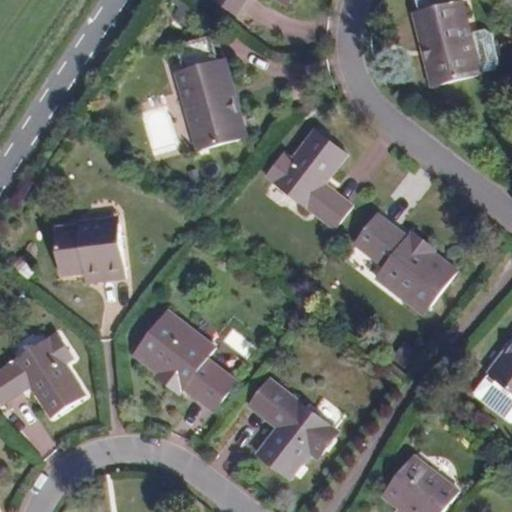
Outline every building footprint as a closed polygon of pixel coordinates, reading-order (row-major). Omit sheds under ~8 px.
[(221,0),(238,11),(245,0),(285,0),(289,3),(290,0),(221,0)] [(480,69),(470,31),(462,0),(418,0),(421,11),(432,58),(427,59),(434,84),(481,72),(480,69)] [(432,58),(421,11),(416,12),(427,59),(432,58)] [(486,27),(470,31),(480,69),(495,66),(499,59),(493,31),(486,27)] [(248,135),(241,109),(234,111),(220,59),(218,59),(211,34),(176,43),(182,67),(176,68),(198,149),(248,135)] [(234,111),(241,109),(228,57),(220,59),(234,111)] [(346,151),(314,126),(291,154),(283,148),(265,170),(332,225),(350,202),(323,180),(346,151)] [(85,221),(55,228),(64,276),(87,271),(90,280),(126,271),(114,211),(85,218),(85,221)] [(411,238),(381,216),(358,245),(369,254),(370,252),(389,267),(380,280),(427,316),(461,272),(438,254),(440,251),(416,232),(411,238)] [(211,344),(165,309),(132,352),(155,370),(152,374),(175,392),(180,386),(209,408),(232,377),(224,371),(222,373),(202,358),(211,344)] [(76,357),(61,331),(0,367),(0,399),(2,402),(33,383),(51,415),(86,394),(67,362),(76,357)] [(511,337),(501,351),(506,355),(511,347),(511,337)] [(511,347),(506,355),(501,351),(485,371),(511,392),(511,347)] [(337,432),(268,379),(250,403),(278,424),(255,454),(287,479),(310,450),(319,456),(337,432)] [(444,483),(411,458),(381,496),(398,510),(395,511),(440,511),(443,509),(431,500),(444,483)]
